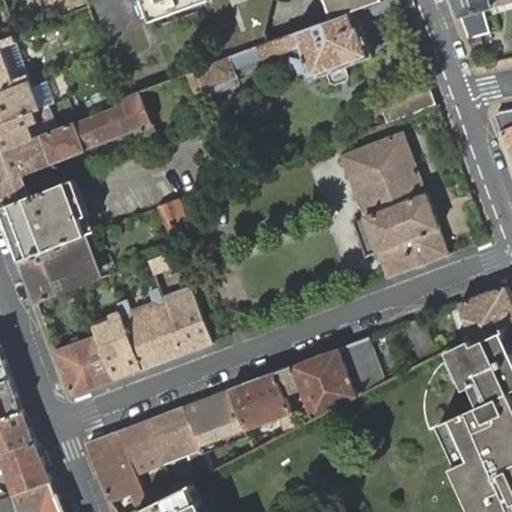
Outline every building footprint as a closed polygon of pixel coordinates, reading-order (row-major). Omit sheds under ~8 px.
[(140,0),(147,16),(152,14),(147,0),(140,0)] [(147,0),(152,14),(155,20),(157,19),(205,2),(209,0),(147,0)] [(327,0),(335,19),(357,11),(376,4),(386,0),(327,0)] [(399,0),(386,0),(376,4),(357,11),(361,22),(363,22),(374,51),(383,47),(373,20),(374,16),(402,6),(399,0)] [(511,0),(454,0),(460,16),(469,38),(491,32),(485,9),(493,7),(494,7),(493,5),(511,0),(511,2),(511,1),(511,0)] [(493,7),(495,13),(511,8),(511,1),(511,2),(511,0),(493,5),(494,7),(493,7)] [(361,22),(357,11),(335,19),(298,32),(270,42),(258,46),(263,58),(302,44),(315,77),(329,72),(333,82),(337,84),(350,80),(352,75),(348,65),(375,55),(374,51),(363,22),(361,22)] [(0,92),(32,80),(30,74),(16,79),(4,46),(17,41),(15,35),(0,41),(0,92)] [(16,79),(30,74),(17,41),(4,46),(16,79)] [(263,58),(258,46),(230,56),(238,77),(257,70),(258,69),(259,69),(260,69),(260,68),(261,67),(262,66),(263,66),(263,65),(263,64),(263,63),(264,62),(264,61),(263,61),(263,60),(263,58)] [(238,77),(230,56),(199,69),(207,89),(209,94),(240,82),(238,77)] [(199,69),(188,73),(196,93),(207,89),(199,69)] [(42,108),(32,80),(0,92),(0,124),(36,111),(42,108)] [(388,122),(438,103),(431,83),(381,102),(388,122)] [(154,124),(142,91),(124,98),(126,103),(78,121),(44,135),(0,151),(0,200),(2,206),(32,195),(25,174),(88,149),(136,131),(154,124)] [(0,151),(44,135),(41,128),(33,131),(34,132),(29,134),(27,127),(40,122),(39,122),(54,116),(50,105),(42,108),(36,111),(0,124),(0,151)] [(497,116),(511,158),(511,108),(499,111),(497,116)] [(208,126),(206,120),(200,123),(202,129),(208,126)] [(162,144),(154,124),(136,131),(144,151),(162,144)] [(390,277),(450,254),(440,228),(442,227),(428,193),(427,193),(404,132),(344,155),(366,215),(355,221),(368,255),(380,251),(390,277)] [(89,234),(96,232),(77,177),(70,180),(76,198),(89,234)] [(9,224),(22,260),(86,235),(89,234),(76,198),(70,180),(32,195),(2,206),(9,224)] [(160,206),(171,233),(190,226),(179,199),(160,206)] [(38,302),(81,286),(97,280),(94,272),(99,269),(86,235),(22,260),(38,302)] [(186,353),(214,343),(191,285),(173,292),(165,271),(171,268),(166,254),(151,260),(161,288),(186,353)] [(97,280),(102,278),(99,269),(94,272),(97,280)] [(506,325),(511,322),(511,293),(509,286),(507,286),(461,303),(462,304),(471,328),(464,330),(468,340),(474,337),(476,341),(506,325)] [(143,369),(186,353),(161,288),(151,291),(157,305),(134,314),(128,300),(119,303),(122,311),(143,369)] [(157,305),(151,291),(128,300),(134,314),(157,305)] [(447,334),(454,347),(468,340),(464,330),(471,328),(462,304),(454,307),(461,326),(447,334)] [(115,380),(143,369),(122,311),(93,321),(98,334),(115,380)] [(407,323),(425,363),(440,354),(433,340),(423,317),(407,323)] [(508,330),(506,325),(476,341),(474,337),(468,340),(454,347),(450,349),(453,357),(455,358),(464,379),(468,387),(474,385),(483,404),(446,421),(465,461),(460,464),(482,511),(511,511),(511,345),(506,331),(508,330)] [(74,395),(115,380),(98,334),(56,350),(73,394),(74,395)] [(433,340),(440,354),(450,349),(454,347),(447,334),(433,340)] [(318,357),(338,407),(359,396),(386,382),(369,337),(341,348),(318,357)] [(0,419),(25,411),(20,396),(2,344),(0,344),(0,419)] [(296,419),(300,426),(315,419),(338,407),(318,357),(293,366),(277,372),(286,394),(302,389),(312,413),(296,419)] [(464,379),(455,358),(452,359),(461,380),(464,379)] [(279,416),(286,433),(300,426),(296,419),(293,411),(286,394),(277,372),(255,381),(270,420),(272,424),(276,422),(275,418),(279,416)] [(232,389),(248,428),(265,421),(267,426),(272,424),(270,420),(255,381),(232,389)] [(204,453),(211,471),(220,467),(213,450),(241,439),(247,454),(256,448),(248,428),(232,389),(185,407),(204,453)] [(190,459),(204,453),(185,407),(148,421),(165,462),(188,454),(190,459)] [(0,453),(2,453),(38,441),(25,411),(0,419),(0,453)] [(145,494),(149,503),(155,500),(148,482),(160,476),(157,467),(165,463),(165,462),(148,421),(120,431),(143,489),(145,494)] [(441,423),(460,464),(465,461),(446,421),(441,423)] [(89,443),(111,502),(118,499),(133,494),(139,508),(142,507),(149,503),(145,494),(143,489),(120,431),(89,443)] [(8,470),(16,493),(54,480),(38,441),(2,453),(8,470)] [(476,511),(482,511),(460,464),(455,466),(476,511)] [(22,511),(60,497),(54,480),(16,493),(22,511)] [(139,508),(138,509),(139,511),(206,511),(194,480),(176,489),(155,500),(149,503),(142,507),(139,508)] [(0,511),(22,511),(16,493),(9,496),(0,498),(0,511)] [(66,511),(60,497),(22,511),(66,511)]
